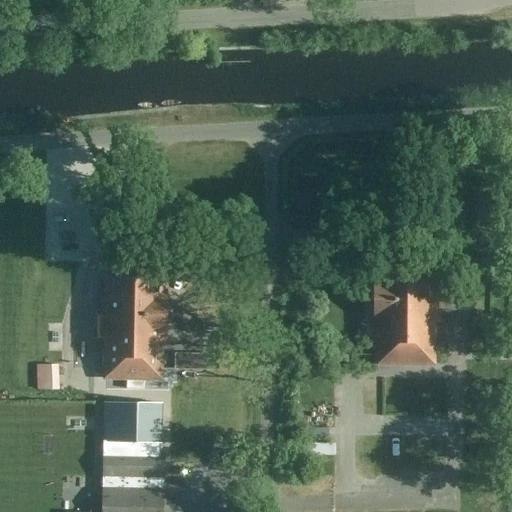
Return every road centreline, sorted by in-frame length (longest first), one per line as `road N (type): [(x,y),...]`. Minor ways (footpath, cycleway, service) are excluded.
road 1 (unclassified): [(0,28),(478,0)]
road 2 (unclassified): [(265,502),(267,129)]
road 3 (unclassified): [(0,145),(267,129)]
road 4 (unclassified): [(267,129),(511,114)]
